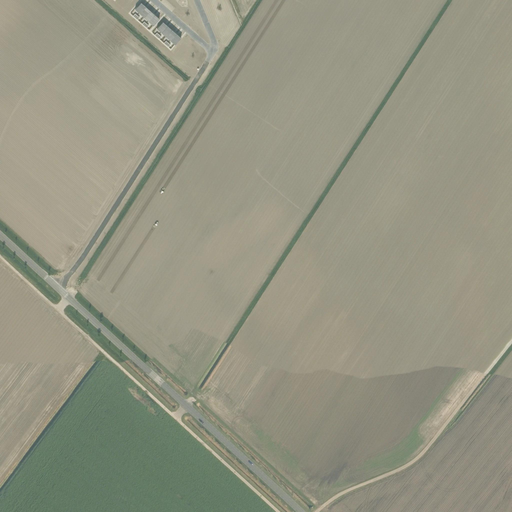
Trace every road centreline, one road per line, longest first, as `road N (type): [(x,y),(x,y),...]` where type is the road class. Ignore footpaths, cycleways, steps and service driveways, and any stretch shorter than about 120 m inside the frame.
road 1 (track): [(278,511),(0,257)]
road 2 (secondary): [(300,511),(58,288)]
road 3 (unclassified): [(58,288),(207,61)]
